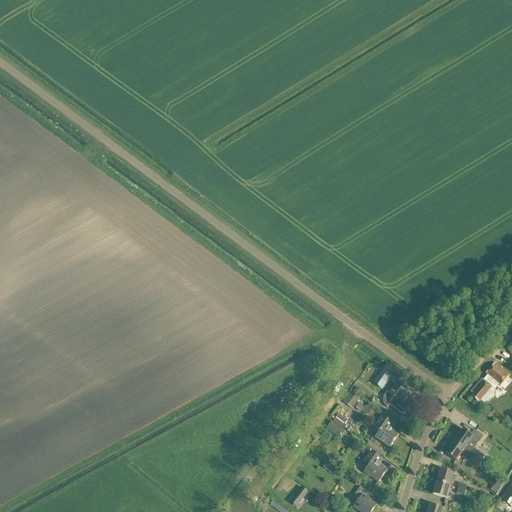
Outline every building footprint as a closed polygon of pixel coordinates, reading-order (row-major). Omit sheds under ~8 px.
[(478,404),(479,402),(485,407),(496,398),(496,392),(495,391),(499,386),(501,388),(511,376),(496,363),(486,375),(488,377),(483,382),(481,380),(470,393),(473,395),(471,397),(478,404)] [(385,370),(378,379),(385,385),(392,375),(394,372),(387,367),(385,369),(385,370)] [(387,409),(390,406),(403,416),(412,404),(405,398),(408,394),(396,385),(388,396),(387,395),(385,396),(383,399),(383,403),(384,406),(387,409)] [(343,403),(353,410),(360,400),(350,394),(343,403)] [(374,409),(368,405),(365,409),(359,405),(356,410),(361,414),(363,412),(369,416),(374,409)] [(339,427),(344,420),(338,416),(333,423),(339,427)] [(392,425),(382,418),(374,428),(379,432),(374,438),(388,449),(398,435),(389,429),(392,425)] [(346,433),(339,428),(333,436),(340,441),(346,433)] [(464,449),(472,455),(481,461),(484,457),(476,451),(475,452),(473,451),(482,437),(474,431),(471,436),(462,430),(454,442),(464,450),(464,449)] [(464,450),(454,442),(445,454),(456,462),(464,450)] [(366,447),(384,460),(387,455),(369,443),(366,447)] [(382,460),(371,453),(364,463),(368,466),(363,473),(378,484),(387,471),(379,465),(382,460)] [(481,461),(472,455),(469,459),(469,460),(478,466),(481,461)] [(332,467),(327,464),(323,469),(328,472),(332,467)] [(502,467),(498,472),(507,477),(510,472),(502,467)] [(439,471),(436,483),(451,487),(454,475),(439,471)] [(451,487),(436,483),(432,495),(447,499),(451,487)] [(505,495),(501,501),(511,507),(511,505),(511,483),(511,485),(507,492),(505,495)] [(466,487),(459,485),(456,495),(463,497),(466,487)] [(371,495),(360,488),(348,505),(357,511),(371,511),(376,506),(368,500),(371,495)] [(302,491),(291,504),(298,510),(310,496),(302,491)]
